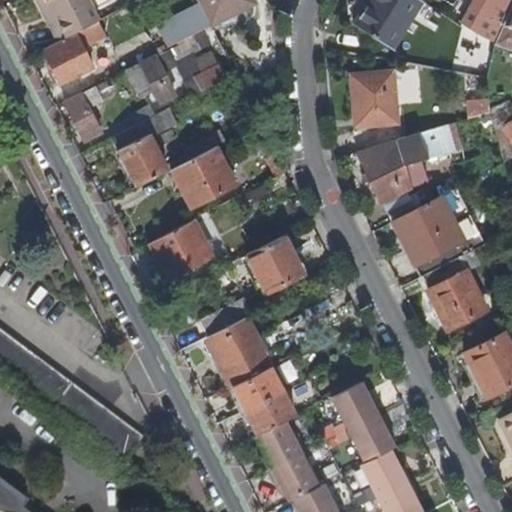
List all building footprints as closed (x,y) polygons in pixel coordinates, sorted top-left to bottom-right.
[(101,20),(90,0),(46,0),(66,38),(93,24),(101,20)] [(198,0),(204,9),(210,21),(240,6),(242,10),(257,2),(255,0),(198,0)] [(394,48),(423,0),(422,0),(369,0),(354,24),(394,48)] [(474,0),(461,25),(485,39),(506,0),(474,0)] [(180,22),(188,37),(193,34),(211,25),(210,21),(204,9),(180,22)] [(511,11),(501,38),(511,42),(511,11)] [(99,34),(93,24),(66,38),(63,39),(64,41),(45,52),(61,83),(94,66),(82,43),(99,34)] [(200,46),(193,34),(188,37),(129,67),(142,94),(154,88),(162,101),(177,93),(166,71),(179,63),(176,57),(200,46)] [(185,83),(192,96),(232,76),(230,71),(225,74),(220,65),(219,66),(213,52),(197,60),(204,73),(185,83)] [(397,122),(393,72),(353,75),(355,102),(361,101),(363,125),(397,122)] [(107,80),(65,102),(85,141),(102,132),(89,107),(114,93),(107,80)] [(179,122),(171,107),(112,138),(136,185),(168,169),(151,136),(179,122)] [(252,128),(277,177),(287,171),(262,123),(252,128)] [(447,123),(357,151),(368,176),(364,178),(367,183),(371,181),(381,203),(383,202),(392,221),(414,209),(408,190),(412,188),(405,165),(419,160),(455,149),(447,123)] [(237,184),(217,146),(173,168),(193,207),(237,184)] [(405,165),(412,188),(425,182),(419,160),(405,165)] [(266,200),(259,186),(233,199),(239,213),(266,200)] [(393,221),(421,276),(423,275),(460,256),(484,244),(457,188),(393,221)] [(212,254),(194,219),(148,242),(166,277),(212,254)] [(303,273),(283,235),(246,254),(265,292),(303,273)] [(307,268),(322,263),(314,241),(299,246),(307,268)] [(487,310),(460,256),(423,275),(430,289),(429,290),(448,329),(487,310)] [(200,319),(208,335),(247,315),(252,313),(244,297),(200,319)] [(271,364),(247,315),(208,335),(233,384),(270,365),(271,364)] [(145,440),(0,331),(0,364),(133,462),(145,440)] [(511,384),(511,347),(505,333),(465,353),(487,398),(511,384)] [(233,384),(208,335),(201,339),(226,387),(233,384)] [(295,414),(270,365),(233,384),(248,414),(258,433),(285,419),(295,414)] [(371,400),(361,380),(332,396),(365,461),(390,449),(395,447),(385,427),(388,426),(374,398),(371,400)] [(258,433),(248,414),(240,418),(250,437),(254,435),(258,433)] [(511,414),(499,421),(511,447),(511,414)] [(319,485),(285,419),(258,433),(254,435),(265,455),(263,456),(277,483),(279,481),(289,500),(294,498),(319,485)] [(339,422),(320,430),(328,448),(347,440),(339,422)] [(400,469),(390,449),(365,461),(362,463),(385,511),(422,511),(414,495),(417,493),(404,467),(400,469)] [(23,511),(21,510),(28,500),(7,483),(5,486),(0,482),(0,511),(23,511)] [(338,511),(324,482),(319,485),(294,498),(301,511),(338,511)] [(36,511),(28,500),(21,510),(23,511),(36,511)]
